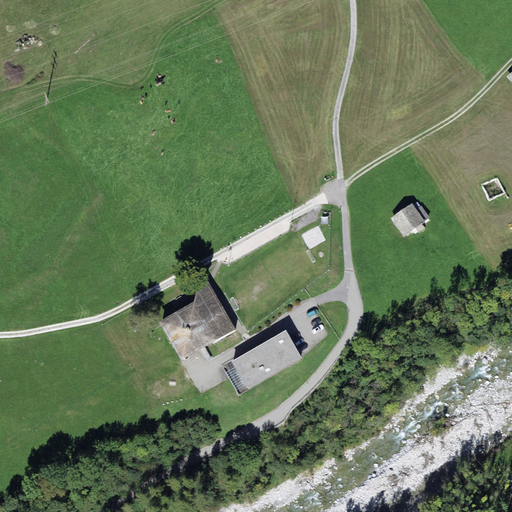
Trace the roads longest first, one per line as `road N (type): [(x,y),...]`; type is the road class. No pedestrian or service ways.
road 1 (unclassified): [(104,511),(171,467),(280,413),(352,345),(362,318),(337,118),(355,33),(353,0)]
road 2 (track): [(0,335),(105,317),(256,241),(455,118),(511,63)]
